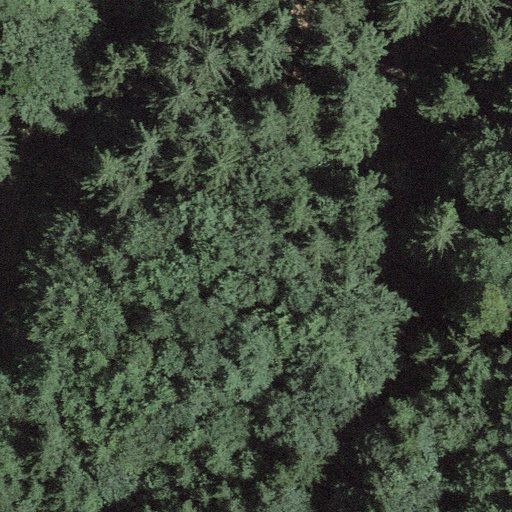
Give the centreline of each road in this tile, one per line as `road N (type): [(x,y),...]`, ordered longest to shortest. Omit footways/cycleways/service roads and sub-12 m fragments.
road 1 (track): [(460,511),(425,429),(413,352),(405,130),(373,0)]
road 2 (track): [(0,216),(106,0)]
road 3 (track): [(413,352),(352,478),(345,511)]
